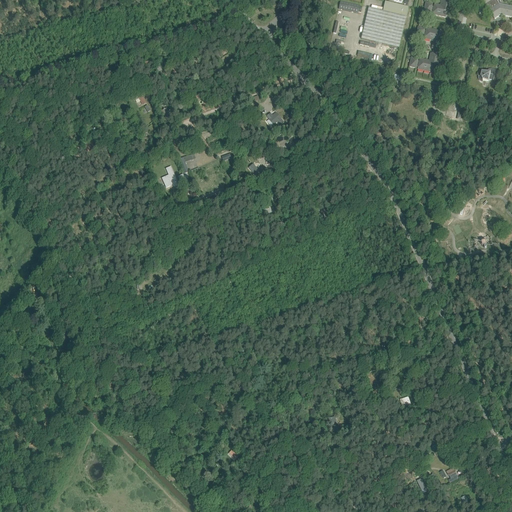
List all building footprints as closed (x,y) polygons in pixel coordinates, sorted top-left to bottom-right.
[(428,13),(430,14),(431,12),(433,12),(432,15),(446,18),(446,16),(449,17),(449,14),(451,15),(453,2),(451,2),(451,0),(444,0),(442,0),(443,0),(442,6),(440,6),(434,4),(434,7),(432,7),(432,4),(426,3),(423,12),(428,13)] [(481,0),(485,5),(483,6),(485,9),(487,12),(489,11),(494,19),(501,15),(511,17),(511,6),(499,4),(496,0),(481,0)] [(341,1),(339,9),(358,14),(360,6),(341,1)] [(377,10),(369,8),(361,39),(399,48),(409,8),(385,2),(384,8),(378,7),(377,10)] [(437,69),(437,66),(439,67),(441,56),(439,55),(440,51),(442,51),(445,40),(443,40),(444,37),(445,33),(427,28),(426,31),(425,31),(425,29),(418,27),(416,37),(423,38),(423,36),(425,37),(424,39),(435,42),(433,49),(432,48),(432,49),(433,49),(432,54),(431,53),(431,54),(432,54),(431,61),(420,59),(419,62),(418,61),(418,59),(411,58),(409,67),(416,69),(417,67),(418,67),(417,70),(436,74),(437,69)] [(493,81),(495,70),(491,69),(491,70),(490,70),(489,70),(488,70),(487,71),(487,72),(482,71),(480,77),(478,76),(478,77),(478,78),(479,80),(479,81),(481,82),(482,83),(483,81),(488,82),(489,80),(492,81),(493,75),(494,75),(493,81)] [(164,110),(161,112),(164,117),(162,118),(165,123),(169,121),(167,117),(170,115),(166,109),(165,109),(164,110)] [(270,115),(268,117),(270,119),(269,120),(267,122),(271,126),(273,124),(273,125),(277,121),(280,125),(283,122),(280,119),(281,119),(276,114),(273,117),(270,115)] [(186,173),(189,172),(185,163),(185,162),(195,159),(194,155),(197,154),(196,152),(193,153),(194,155),(185,157),(178,160),(184,174),(186,173)] [(253,165),(249,168),(257,178),(267,170),(264,167),(258,171),(253,165)] [(167,177),(162,179),(166,188),(171,186),(170,185),(173,184),(174,187),(179,185),(171,167),(166,169),(171,180),(169,181),(167,177)] [(186,173),(184,174),(178,177),(180,181),(189,178),(186,173)] [(465,204),(468,201),(466,198),(461,201),(460,207),(464,207),(465,204)] [(28,295),(29,296),(33,299),(36,302),(37,300),(39,302),(38,303),(40,305),(42,302),(40,300),(40,301),(31,293),(30,293),(29,294),(30,294),(28,295)] [(58,337),(58,338),(60,339),(60,338),(62,339),(60,342),(63,344),(64,340),(67,341),(68,338),(66,337),(67,335),(66,334),(65,333),(64,333),(63,333),(62,335),(60,334),(58,337)] [(400,400),(402,407),(411,404),(408,397),(400,400)] [(455,471),(448,475),(449,475),(451,479),(449,480),(450,482),(458,478),(455,471)]
